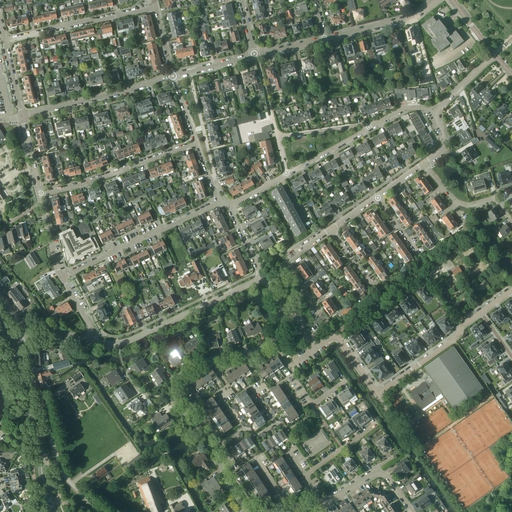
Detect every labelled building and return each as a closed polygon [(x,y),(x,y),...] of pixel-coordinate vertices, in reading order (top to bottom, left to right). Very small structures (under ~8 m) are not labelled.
[(173,3),(177,0),(164,0),(164,1),(166,4),(164,5),(167,7),(168,10),(174,8),(173,3)] [(361,9),(358,9),(355,10),(352,0),(346,0),(350,13),(353,12),(354,18),(355,20),(362,19),(363,17),(363,13),(364,13),(363,9),(361,9)] [(411,4),(408,0),(389,0),(381,5),(382,11),(386,10),(385,6),(390,3),(391,4),(396,1),(395,0),(398,0),(404,8),(407,6),(407,7),(408,6),(410,6),(411,5),(411,4)] [(88,6),(86,6),(87,11),(89,11),(89,12),(95,10),(94,4),(93,1),(87,3),(88,6)] [(254,6),(253,6),(254,7),(254,8),(255,10),(263,8),(265,7),(264,5),(266,4),(270,3),(269,1),(266,1),(254,4),(254,6)] [(77,5),(79,14),(84,13),(83,4),(79,5),(78,2),(76,3),(77,5)] [(306,5),(306,4),(295,7),(297,14),(309,11),(308,7),(307,5),(306,5)] [(336,14),(339,24),(345,23),(343,15),(340,15),(338,8),(335,9),(336,14)] [(169,21),(180,18),(179,12),(176,13),(168,14),(169,15),(168,16),(169,21)] [(266,13),(256,15),(257,17),(256,18),(256,19),(257,19),(257,20),(266,18),(269,17),(268,12),(266,13)] [(333,26),(339,24),(336,14),(337,16),(334,17),(333,16),(331,17),(333,26)] [(225,22),(235,20),(234,19),(235,18),(234,17),(234,16),(233,15),(225,17),(224,17),(224,20),(222,21),(222,23),(225,22)] [(307,20),(306,16),(301,18),(304,29),(312,27),(312,24),(312,23),(312,21),(311,21),(310,19),(307,20)] [(437,22),(433,17),(422,26),(434,40),(431,42),(440,53),(449,45),(453,50),(464,42),(456,31),(451,35),(439,20),(437,22)] [(11,28),(17,26),(16,20),(15,20),(15,18),(6,20),(7,27),(10,26),(11,28)] [(133,23),(132,18),(126,20),(128,29),(129,33),(130,33),(130,32),(134,31),(134,32),(135,32),(137,31),(134,22),(133,23)] [(170,26),(181,24),(180,18),(169,21),(170,26)] [(222,23),(223,26),(223,29),(228,28),(227,27),(236,25),(236,24),(236,23),(235,22),(235,20),(225,22),(222,23)] [(103,34),(111,32),(110,24),(109,24),(106,24),(106,25),(101,26),(103,34)] [(172,32),(183,29),(182,29),(181,24),(170,26),(172,32)] [(270,28),(270,25),(266,26),(266,24),(263,25),(263,26),(259,27),(259,28),(259,31),(260,30),(261,36),(262,36),(265,35),(268,34),(270,35),(271,31),(270,28)] [(284,28),(279,29),(281,38),(284,38),(283,37),(285,37),(285,38),(287,37),(287,36),(285,29),(288,28),(287,24),(285,24),(284,26),(285,27),(284,27),(284,28)] [(281,38),(278,28),(278,26),(273,27),(272,26),(271,27),(270,25),(270,28),(271,31),(270,35),(274,36),(275,40),(277,39),(278,38),(278,39),(281,38)] [(300,29),(299,25),(293,26),(294,34),(297,34),(299,34),(300,34),(300,33),(301,33),(301,32),(302,32),(301,29),(300,29)] [(87,30),(88,36),(89,38),(96,36),(95,31),(93,32),(93,28),(87,30)] [(420,43),(418,36),(418,35),(417,34),(418,34),(417,33),(417,31),(414,32),(414,30),(406,31),(408,39),(406,40),(409,51),(414,50),(413,45),(420,43)] [(77,40),(76,32),(70,34),(71,41),(75,41),(75,43),(78,42),(77,40)] [(229,41),(232,44),(233,42),(233,43),(236,42),(239,42),(239,41),(238,36),(238,35),(239,35),(238,33),(237,33),(237,32),(234,33),(233,32),(231,32),(232,37),(229,40),(229,41)] [(402,47),(399,33),(394,34),(391,34),(391,36),(393,43),(390,43),(391,46),(391,45),(392,48),(398,47),(398,48),(402,47)] [(59,36),(60,42),(61,43),(61,44),(61,46),(68,44),(67,38),(65,38),(64,35),(59,36)] [(385,44),(383,36),(374,39),(376,47),(377,50),(383,49),(384,53),(390,51),(388,43),(385,44)] [(50,48),(49,46),(48,38),(42,40),(44,49),(50,48)] [(226,41),(221,42),(223,53),(226,52),(226,51),(229,51),(228,47),(232,44),(229,41),(229,40),(227,42),(226,41)] [(220,41),(214,42),(215,43),(217,54),(220,53),(223,53),(221,42),(220,41)] [(375,58),(372,49),(368,50),(366,41),(363,42),(363,41),(360,42),(360,43),(359,43),(362,52),(367,51),(368,53),(371,59),(375,58)] [(19,49),(16,50),(17,55),(24,54),(27,53),(25,44),(18,46),(19,49)] [(201,46),(200,46),(202,52),(200,53),(201,56),(203,56),(203,57),(204,57),(207,56),(210,55),(207,44),(203,45),(201,45),(201,46)] [(351,44),(344,46),(346,56),(347,56),(347,58),(348,62),(354,61),(355,67),(357,67),(361,66),(358,54),(354,55),(354,54),(352,47),(351,44)] [(183,46),(177,47),(178,51),(177,51),(178,59),(183,58),(184,59),(187,58),(184,49),(183,46)] [(184,49),(187,58),(190,57),(190,56),(194,55),(192,48),(184,49)] [(344,68),(345,68),(343,61),(340,62),(339,59),(339,60),(337,53),(333,54),(333,53),(330,54),(330,55),(329,55),(330,59),(328,60),(330,65),(338,63),(340,74),(345,72),(344,68)] [(83,60),(90,58),(89,55),(79,58),(81,64),(84,63),(83,60)] [(67,60),(68,65),(70,64),(70,63),(73,62),(74,66),(78,65),(76,58),(67,60)] [(308,60),(310,68),(310,70),(314,69),(315,72),(317,72),(317,73),(318,73),(320,73),(321,72),(321,71),(320,66),(316,67),(314,60),(313,60),(313,59),(311,59),(311,58),(308,59),(308,60)] [(442,68),(446,74),(448,73),(451,72),(451,71),(457,68),(459,72),(462,70),(467,67),(462,59),(457,62),(455,64),(454,62),(447,66),(442,68)] [(159,60),(151,62),(152,68),(152,67),(153,71),(159,70),(158,66),(160,66),(159,60)] [(310,68),(308,60),(305,60),(302,60),(302,61),(301,61),(304,70),(304,73),(311,72),(310,68)] [(287,64),(290,76),(292,75),(293,75),(296,74),(293,63),(291,64),(291,63),(287,64)] [(137,64),(131,66),(131,68),(135,78),(136,77),(136,78),(141,76),(138,67),(137,64)] [(288,76),(290,76),(287,64),(283,65),(283,66),(281,66),(282,72),(281,72),(282,77),(280,78),(283,92),(286,92),(285,88),(284,87),(284,86),(285,86),(284,83),(285,83),(286,81),(287,79),(288,77),(288,76)] [(131,66),(125,68),(126,71),(125,71),(129,80),(134,78),(135,78),(131,68),(131,66)] [(268,78),(267,78),(269,85),(276,83),(277,91),(282,90),(279,76),(275,77),(273,68),(270,69),(270,68),(267,69),(266,70),(268,78)] [(445,74),(446,74),(442,68),(439,70),(442,75),(437,78),(440,83),(439,84),(442,89),(447,87),(446,85),(449,84),(446,79),(448,78),(445,74)] [(113,82),(115,82),(115,81),(119,80),(117,73),(116,69),(110,70),(111,74),(112,82),(113,82)] [(255,72),(249,74),(251,83),(252,85),(255,85),(256,91),(259,90),(260,92),(263,91),(261,83),(257,83),(255,72)] [(96,85),(94,77),(94,74),(89,76),(87,77),(85,77),(87,82),(88,82),(90,87),(96,85)] [(249,83),(251,83),(249,74),(243,75),(245,84),(246,87),(248,86),(249,83)] [(94,77),(96,85),(103,84),(101,75),(94,77)] [(77,77),(71,78),(74,90),(80,89),(77,77)] [(238,89),(235,77),(229,78),(232,91),(236,90),(236,89),(238,89)] [(71,78),(64,80),(65,83),(67,92),(74,90),(71,78)] [(232,91),(229,78),(224,80),(226,91),(228,91),(229,92),(232,91)] [(58,82),(52,83),(53,87),(55,95),(61,94),(58,84),(58,82)] [(209,91),(208,84),(202,85),(202,84),(197,85),(198,88),(199,88),(200,94),(205,93),(205,95),(209,94),(208,92),(209,91)] [(431,91),(437,91),(435,84),(431,85),(431,87),(418,88),(420,99),(423,99),(423,100),(423,99),(423,97),(428,96),(428,99),(431,99),(431,91)] [(471,106),(488,90),(487,89),(485,92),(483,90),(484,89),(482,87),(482,86),(481,84),(480,84),(479,84),(473,89),(470,91),(474,95),(473,96),(474,97),(470,102),(471,106)] [(55,95),(53,87),(49,88),(49,86),(46,87),(48,97),(55,95)] [(420,99),(418,88),(406,90),(406,88),(393,89),(395,94),(398,93),(401,93),(401,97),(402,97),(401,95),(406,94),(407,101),(411,101),(410,98),(415,98),(415,100),(416,100),(420,99)] [(488,90),(471,106),(473,112),(477,109),(476,107),(482,101),(482,102),(482,103),(484,104),(485,104),(486,105),(490,102),(495,96),(492,93),(490,91),(488,90)] [(163,94),(167,105),(173,103),(169,93),(167,93),(167,92),(163,94)] [(33,94),(27,95),(28,101),(31,100),(31,103),(36,102),(36,99),(34,100),(33,94)] [(167,105),(163,94),(158,95),(159,96),(157,97),(160,107),(163,106),(163,104),(166,103),(167,105)] [(202,104),(218,100),(217,98),(214,99),(213,94),(209,95),(209,96),(200,98),(202,104)] [(383,101),(386,109),(392,107),(390,102),(391,101),(391,100),(390,99),(390,98),(389,98),(388,98),(387,98),(386,99),(386,100),(383,101)] [(143,102),(146,111),(147,114),(153,112),(149,100),(148,100),(148,99),(143,101),(143,102)] [(363,117),(369,115),(366,107),(364,103),(363,99),(360,100),(363,108),(360,109),(363,117)] [(203,110),(212,108),(211,102),(214,101),(215,103),(218,102),(218,100),(202,104),(203,110)] [(137,105),(135,106),(138,115),(140,114),(141,116),(147,114),(146,111),(143,102),(142,102),(142,101),(137,103),(137,104),(137,105)] [(380,111),(386,109),(383,101),(377,103),(380,111)] [(375,113),(380,111),(377,103),(372,105),(375,113)] [(501,103),(493,112),(496,115),(498,113),(502,117),(504,115),(510,109),(505,104),(504,105),(501,103)] [(334,119),(331,111),(326,113),(324,109),(327,108),(324,104),(323,105),(329,121),(334,119)] [(323,123),(329,121),(323,105),(322,105),(322,110),(323,114),(320,115),(323,123)] [(343,107),(346,115),(352,113),(349,105),(343,107)] [(375,113),(372,105),(366,107),(369,115),(375,113)] [(118,120),(124,119),(124,117),(129,116),(127,106),(123,107),(123,108),(116,110),(118,120)] [(460,118),(463,116),(456,106),(449,111),(454,119),(458,116),(460,118)] [(340,117),(346,115),(343,107),(337,109),(340,117)] [(334,119),(340,117),(337,109),(331,111),(334,119)] [(311,110),(309,111),(303,113),(306,121),(312,118),(310,115),(313,114),(311,110)] [(220,111),(205,115),(206,121),(215,119),(214,116),(218,115),(217,114),(222,113),(222,111),(221,112),(220,111)] [(100,114),(103,125),(111,123),(110,119),(108,120),(106,112),(100,114)] [(427,134),(424,129),(425,129),(416,112),(408,116),(418,133),(420,138),(425,146),(433,141),(429,133),(427,134)] [(300,123),(306,121),(303,113),(297,115),(300,123)] [(511,114),(510,113),(502,121),(505,124),(506,124),(507,125),(510,121),(511,123),(511,114)] [(96,126),(103,125),(100,114),(93,115),(96,126)] [(172,123),(180,120),(178,114),(173,116),(173,114),(169,115),(172,123)] [(294,125),(300,123),(297,115),(292,117),(294,125)] [(463,117),(463,116),(460,118),(458,116),(454,119),(455,121),(452,123),(458,131),(462,128),(464,131),(465,130),(463,127),(466,125),(463,121),(462,121),(460,119),(463,117)] [(81,118),(82,125),(86,125),(86,127),(89,126),(87,117),(81,118)] [(289,127),(294,125),(292,117),(286,119),(289,127)] [(83,130),(82,125),(81,118),(74,120),(77,131),(79,130),(79,131),(83,130)] [(283,129),(289,127),(286,119),(280,121),(283,129)] [(171,129),(182,125),(180,120),(172,123),(174,128),(171,129)] [(62,122),(65,134),(71,133),(68,121),(62,122)] [(58,136),(65,134),(62,122),(56,124),(58,136)] [(396,133),(397,135),(403,132),(398,123),(392,126),(396,133)] [(490,132),(496,126),(493,123),(488,128),(484,123),(482,125),(490,132)] [(36,135),(43,133),(45,132),(45,130),(44,130),(42,130),(41,124),(36,125),(37,128),(34,129),(36,135)] [(176,134),(184,131),(182,125),(171,129),(173,134),(176,133),(176,134)] [(390,136),(396,133),(392,126),(386,129),(390,136)] [(462,128),(458,131),(459,134),(456,136),(461,144),(471,137),(469,134),(467,136),(464,131),(465,131),(466,133),(470,130),(469,128),(465,130),(464,131),(462,128)] [(184,131),(176,134),(178,139),(186,136),(184,131)] [(377,137),(381,143),(386,140),(383,133),(377,137)] [(158,135),(162,145),(167,143),(164,135),(161,136),(161,134),(158,135)] [(156,147),(162,145),(158,135),(155,136),(155,138),(153,139),(156,147)] [(496,150),(500,146),(489,136),(484,140),(496,150)] [(375,146),(381,143),(377,137),(372,140),(375,146)] [(156,147),(153,139),(151,140),(150,138),(147,139),(151,149),(156,147)] [(146,151),(151,149),(147,139),(144,140),(145,142),(143,143),(146,151)] [(371,150),(367,142),(361,145),(366,154),(372,151),(374,156),(377,155),(373,148),(371,150)] [(131,144),(126,146),(126,148),(129,156),(135,154),(132,146),(131,144)] [(132,146),(135,154),(140,152),(137,144),(132,146)] [(361,145),(355,148),(360,156),(365,153),(365,152),(366,154),(361,145)] [(407,150),(410,157),(416,154),(411,146),(409,147),(410,148),(407,150)] [(473,153),(475,152),(472,146),(470,147),(469,147),(461,152),(468,163),(476,157),(473,153)] [(124,158),(121,150),(120,147),(118,148),(118,151),(115,152),(116,152),(114,153),(114,154),(115,157),(116,158),(117,157),(118,160),(124,158)] [(122,148),(121,149),(121,150),(124,158),(129,156),(126,148),(123,149),(122,148)] [(350,149),(344,152),(348,159),(349,161),(355,158),(354,156),(350,149)] [(220,151),(214,152),(215,158),(224,156),(226,155),(225,153),(223,153),(222,150),(220,151)] [(404,160),(410,157),(407,150),(400,153),(400,154),(398,155),(400,160),(403,159),(404,160)] [(274,158),(273,152),(266,154),(264,154),(265,161),(267,160),(274,158)] [(344,152),(339,155),(342,162),(343,162),(344,166),(350,163),(349,161),(348,159),(344,152)] [(186,162),(194,159),(192,154),(184,157),(186,162)] [(397,162),(400,160),(398,155),(395,157),(396,159),(389,162),(393,169),(399,166),(397,162)] [(99,159),(102,166),(107,164),(105,157),(99,159)] [(383,163),(387,172),(393,169),(389,162),(386,164),(385,162),(383,163),(380,157),(377,158),(380,165),(383,163)] [(267,160),(265,161),(266,166),(267,166),(268,170),(274,168),(273,165),(275,164),(274,158),(267,160)] [(97,168),(102,166),(99,159),(94,161),(97,168)] [(188,168),(196,165),(194,159),(186,162),(188,168)] [(330,163),(333,169),(338,166),(335,160),(330,163)] [(91,170),(97,168),(94,161),(88,163),(91,170)] [(164,164),(167,172),(173,170),(170,162),(164,164)] [(85,173),(91,170),(88,163),(82,165),(85,173)] [(330,163),(324,166),(327,173),(328,172),(328,173),(326,175),(330,183),(332,186),(334,184),(332,181),(329,175),(334,172),(333,169),(330,163)] [(162,174),(167,172),(164,164),(159,166),(162,174)] [(65,170),(63,171),(64,175),(66,174),(66,175),(68,174),(69,177),(75,175),(73,165),(66,166),(67,169),(65,170)] [(190,173),(198,170),(196,165),(188,168),(190,173)] [(157,176),(162,174),(159,166),(154,168),(157,176)] [(226,167),(220,169),(218,169),(219,175),(222,174),(223,177),(230,175),(229,172),(228,172),(226,167)] [(374,169),(373,172),(377,180),(383,177),(378,167),(374,169)] [(156,176),(157,176),(154,168),(148,170),(151,178),(154,177),(155,179),(157,179),(156,176)] [(319,169),(314,172),(319,181),(324,178),(327,184),(329,187),(332,186),(330,183),(326,175),(323,176),(323,175),(319,169)] [(198,170),(190,173),(192,179),(200,176),(198,170)] [(503,185),(511,182),(511,170),(511,171),(511,172),(506,174),(505,172),(501,173),(502,175),(501,175),(501,176),(498,177),(499,178),(498,178),(499,182),(500,182),(500,183),(501,183),(503,182),(503,185)] [(373,172),(372,171),(368,173),(369,176),(367,177),(365,178),(367,184),(370,182),(371,184),(377,180),(373,172)] [(140,173),(137,174),(138,174),(140,182),(141,184),(149,182),(146,175),(144,176),(143,172),(140,173)] [(314,172),(308,175),(311,181),(312,182),(310,183),(313,188),(315,187),(313,184),(319,181),(314,172)] [(52,173),(45,175),(46,181),(49,180),(50,183),(56,182),(55,178),(54,179),(52,173)] [(480,180),(471,183),(474,193),(487,190),(484,182),(488,181),(491,180),(489,173),(486,174),(479,176),(480,180)] [(135,184),(140,182),(138,174),(135,175),(132,176),(135,184)] [(129,186),(135,184),(132,176),(129,177),(127,178),(129,186)] [(297,179),(300,185),(306,182),(302,176),(297,179)] [(421,189),(429,184),(427,181),(426,181),(424,178),(422,180),(420,177),(415,180),(421,189)] [(129,186),(127,178),(126,178),(124,179),(121,180),(124,188),(127,187),(128,189),(130,188),(129,186)] [(364,185),(367,184),(365,178),(361,180),(363,182),(356,186),(360,192),(366,189),(364,185)] [(245,182),(248,188),(254,185),(251,179),(248,181),(246,179),(245,180),(245,182)] [(293,186),(291,187),(294,193),(297,197),(299,196),(297,191),(295,188),(300,185),(297,179),(291,182),(293,186)] [(243,191),(248,188),(245,182),(245,180),(244,180),(245,181),(242,182),(243,183),(240,185),(239,183),(240,185),(243,191)] [(195,189),(203,186),(203,184),(203,183),(202,181),(201,181),(193,183),(195,189)] [(119,193),(115,182),(110,184),(114,195),(119,193)] [(238,194),(243,191),(240,185),(239,183),(234,186),(234,185),(235,188),(238,194)] [(109,194),(113,193),(114,195),(110,184),(104,186),(107,195),(109,194)] [(429,184),(421,189),(425,195),(428,193),(428,194),(433,192),(432,190),(430,187),(431,187),(429,184)] [(235,188),(234,185),(231,186),(232,187),(228,189),(228,190),(230,194),(231,193),(233,197),(238,194),(235,188)] [(195,195),(205,191),(206,190),(205,188),(204,188),(203,186),(195,189),(197,194),(195,195)] [(360,192),(356,186),(353,187),(352,186),(350,187),(354,195),(360,192)] [(281,188),(282,187),(272,192),(297,237),(307,231),(306,231),(305,232),(281,188)] [(93,190),(96,198),(99,197),(100,198),(102,197),(99,188),(93,190)] [(93,200),(96,198),(93,190),(87,192),(91,201),(93,200)] [(205,191),(195,195),(196,197),(198,196),(199,200),(207,197),(207,196),(208,196),(207,194),(206,194),(205,191)] [(339,193),(344,203),(350,201),(345,192),(343,193),(342,192),(339,193)] [(334,200),(334,201),(332,202),(334,207),(337,206),(337,207),(344,203),(339,193),(334,196),(336,199),(334,200)] [(79,203),(79,204),(82,203),(82,204),(83,204),(86,203),(86,200),(84,201),(82,194),(77,195),(79,203)] [(391,200),(388,202),(392,207),(398,202),(400,201),(395,194),(389,198),(391,200)] [(79,204),(79,203),(77,195),(71,197),(74,208),(80,206),(79,204)] [(434,207),(441,202),(437,197),(435,196),(430,200),(431,201),(430,202),(434,207)] [(176,198),(181,208),(186,206),(185,204),(188,203),(185,197),(179,200),(178,197),(176,198)] [(54,202),(51,202),(53,208),(60,206),(58,198),(53,199),(54,202)] [(175,211),(181,208),(176,198),(177,201),(172,203),(175,211)] [(309,208),(314,205),(311,200),(306,202),(309,208)] [(167,206),(165,203),(165,201),(163,202),(162,203),(164,207),(162,208),(159,206),(159,207),(159,208),(158,209),(159,211),(159,212),(160,213),(161,214),(163,214),(164,214),(165,216),(170,213),(167,206)] [(329,204),(328,202),(322,206),(327,216),(333,212),(331,209),(334,207),(332,202),(329,204)] [(396,212),(402,208),(398,202),(392,207),(396,212)] [(441,202),(434,207),(433,208),(434,211),(436,210),(438,213),(445,208),(441,202)] [(170,213),(175,211),(172,203),(167,206),(170,213)] [(244,216),(257,208),(256,205),(252,207),(251,205),(242,210),(243,212),(242,213),(244,216)] [(320,216),(321,219),(327,216),(322,206),(321,206),(323,209),(320,211),(319,209),(314,212),(316,216),(318,217),(320,216)] [(257,208),(244,216),(246,219),(247,218),(248,221),(257,216),(256,213),(259,211),(257,208)] [(402,208),(396,212),(399,217),(405,213),(402,208)] [(500,217),(494,208),(491,210),(492,210),(490,211),(489,211),(488,211),(487,211),(487,212),(487,213),(493,222),(500,217)] [(214,219),(222,215),(220,209),(210,214),(211,216),(212,216),(214,219)] [(142,214),(147,225),(148,224),(147,223),(152,221),(148,211),(142,214)] [(371,221),(378,217),(374,212),(371,214),(370,211),(363,216),(365,218),(366,217),(370,222),(371,221)] [(405,213),(399,217),(403,222),(409,218),(405,213)] [(446,224),(453,219),(449,214),(448,214),(447,213),(441,217),(442,219),(446,224)] [(146,225),(147,225),(142,214),(136,217),(140,224),(141,226),(146,224),(146,225)] [(215,224),(225,220),(222,215),(214,219),(215,222),(214,222),(215,224)] [(409,218),(403,222),(406,227),(413,223),(415,222),(411,216),(409,218)] [(134,226),(140,224),(136,217),(131,219),(134,226)] [(375,226),(382,222),(378,217),(371,221),(375,226)] [(129,229),(134,226),(131,219),(126,222),(129,229)] [(453,219),(446,224),(448,228),(447,228),(449,231),(452,229),(453,230),(458,227),(457,226),(457,225),(453,219)] [(218,229),(227,225),(225,220),(215,224),(216,226),(217,226),(218,229)] [(252,231),(266,223),(264,220),(261,222),(259,220),(250,225),(252,227),(251,228),(252,231)] [(86,221),(81,223),(73,227),(77,236),(88,232),(88,233),(91,232),(86,221)] [(195,223),(199,232),(201,231),(201,230),(204,229),(200,221),(195,223)] [(16,226),(18,238),(22,237),(24,240),(30,239),(26,224),(25,222),(24,222),(22,223),(22,222),(19,223),(19,225),(16,226)] [(124,231),(129,229),(126,222),(120,224),(124,231)] [(379,231),(385,227),(382,222),(375,226),(379,231)] [(199,232),(195,223),(190,225),(194,234),(195,237),(200,235),(199,232)] [(266,223),(252,231),(254,234),(255,233),(257,236),(266,231),(264,228),(268,226),(266,223)] [(416,233),(423,228),(419,223),(413,228),(416,233)] [(118,234),(124,231),(120,224),(115,227),(118,234)] [(510,231),(506,224),(500,229),(498,226),(493,229),(496,234),(499,232),(503,237),(507,234),(506,233),(510,231)] [(190,225),(185,228),(189,237),(190,239),(195,237),(194,234),(190,225)] [(227,225),(218,229),(220,232),(219,232),(220,235),(230,231),(227,225)] [(20,245),(18,238),(16,226),(15,227),(15,228),(10,229),(10,232),(5,233),(6,236),(5,235),(8,244),(8,243),(8,244),(12,243),(15,246),(20,245)] [(346,239),(352,235),(349,230),(350,229),(349,226),(343,230),(345,233),(342,234),(346,239)] [(113,237),(118,234),(115,227),(110,229),(113,237)] [(385,227),(379,231),(382,237),(389,232),(385,227)] [(185,242),(190,239),(189,237),(185,228),(179,230),(185,242)] [(420,238),(426,234),(423,228),(416,233),(420,238)] [(70,231),(69,229),(59,234),(59,235),(60,234),(61,236),(60,236),(61,240),(62,244),(65,243),(66,246),(63,248),(66,263),(67,263),(66,262),(69,262),(69,261),(69,260),(70,259),(71,259),(73,259),(72,261),(73,259),(74,259),(74,260),(74,261),(83,258),(83,256),(86,255),(85,253),(89,251),(90,253),(93,251),(93,250),(94,249),(95,250),(99,249),(94,238),(92,238),(91,237),(82,242),(80,237),(76,239),(72,230),(70,231)] [(114,239),(113,237),(110,229),(104,232),(109,243),(110,243),(109,241),(114,239)] [(108,243),(109,243),(104,232),(98,235),(102,244),(107,242),(108,243)] [(392,243),(398,238),(394,233),(388,238),(392,243)] [(423,243),(430,238),(426,234),(420,238),(423,243)] [(0,250),(2,250),(3,252),(4,254),(10,253),(10,252),(8,244),(5,235),(2,236),(2,235),(0,235),(0,250)] [(223,238),(221,239),(223,245),(225,244),(234,240),(232,238),(233,237),(232,235),(231,235),(223,238)] [(261,246),(275,239),(273,236),(269,238),(268,235),(259,240),(260,243),(259,243),(261,246)] [(349,244),(356,240),(352,235),(346,239),(349,244)] [(430,238),(423,243),(427,248),(428,248),(429,250),(434,246),(433,244),(434,244),(432,241),(434,240),(432,237),(430,238)] [(395,248),(402,243),(398,238),(392,243),(395,248)] [(275,239),(261,246),(263,249),(264,249),(265,251),(274,246),(273,244),(276,242),(275,239)] [(155,242),(161,253),(166,250),(162,240),(157,243),(156,241),(155,242)] [(234,240),(225,244),(226,246),(227,246),(228,249),(236,246),(236,245),(236,244),(235,242),(234,242),(234,240)] [(353,249),(360,245),(356,240),(349,244),(353,249)] [(155,255),(161,253),(155,242),(155,244),(150,246),(151,248),(155,255)] [(399,253),(405,248),(402,243),(395,248),(399,253)] [(326,254),(332,249),(329,244),(326,246),(324,244),(319,247),(321,250),(322,249),(326,254)] [(357,254),(363,250),(360,245),(353,249),(357,254)] [(149,258),(155,255),(151,248),(146,251),(149,258)] [(370,255),(369,254),(369,253),(366,248),(363,250),(357,254),(360,260),(365,256),(366,258),(370,255)] [(402,258),(409,253),(405,248),(399,253),(402,258)] [(232,259),(240,255),(239,253),(240,252),(238,250),(238,249),(230,253),(232,256),(231,257),(232,259)] [(329,259),(336,254),(332,249),(326,254),(329,259)] [(144,260),(149,258),(146,251),(141,253),(144,260)] [(33,268),(40,264),(32,252),(26,256),(33,268)] [(139,263),(144,260),(141,253),(135,256),(139,263)] [(371,265),(377,261),(374,256),(375,255),(374,253),(370,255),(366,258),(368,260),(367,260),(371,265)] [(409,253),(402,258),(399,261),(400,263),(404,261),(406,263),(408,262),(410,263),(413,261),(412,259),(413,259),(409,253)] [(333,264),(339,259),(336,254),(329,259),(333,264)] [(235,264),(243,260),(242,257),(241,257),(240,255),(232,259),(233,261),(233,260),(235,264)] [(133,265),(139,263),(135,256),(130,258),(133,265)] [(128,268),(133,265),(130,258),(125,261),(128,268)] [(128,268),(125,261),(124,259),(118,261),(118,260),(117,260),(122,271),(128,268)] [(336,272),(342,268),(341,266),(343,264),(339,259),(333,264),(332,265),(336,272)] [(116,274),(122,271),(117,260),(116,261),(117,262),(112,264),(116,274)] [(183,281),(179,283),(181,287),(185,285),(187,288),(191,285),(195,283),(194,281),(198,279),(198,280),(205,277),(197,260),(192,262),(196,272),(191,274),(191,273),(185,276),(185,277),(182,279),(183,281)] [(237,269),(245,265),(244,263),(243,260),(235,264),(236,267),(237,269)] [(374,270),(381,266),(377,261),(371,265),(374,270)] [(301,274),(308,269),(304,263),(303,262),(300,264),(298,266),(299,267),(297,268),(301,274)] [(217,284),(225,280),(223,276),(226,274),(222,264),(221,264),(223,267),(220,269),(212,273),(213,276),(211,277),(213,282),(216,281),(217,284)] [(238,271),(241,277),(247,274),(245,271),(248,270),(246,267),(245,265),(237,269),(237,271),(238,271)] [(346,275),(352,271),(349,265),(342,270),(346,275)] [(98,269),(102,278),(103,278),(102,275),(104,274),(105,276),(108,275),(104,266),(98,269)] [(378,275),(384,271),(381,266),(374,270),(378,275)] [(457,276),(462,272),(458,267),(453,270),(457,276)] [(97,281),(102,278),(98,269),(93,272),(96,278),(97,281)] [(308,269),(301,274),(305,280),(307,278),(308,280),(310,278),(313,276),(312,275),(313,275),(308,269)] [(384,271),(378,275),(382,281),(385,278),(385,279),(387,278),(386,278),(388,276),(386,273),(387,273),(385,270),(384,271)] [(349,280),(356,276),(352,271),(346,275),(349,280)] [(92,283),(97,281),(96,278),(93,272),(87,274),(90,280),(92,283)] [(88,288),(87,285),(92,283),(90,280),(87,274),(82,277),(86,284),(84,285),(86,289),(88,288)] [(353,285),(359,281),(356,276),(349,280),(353,285)] [(0,281),(0,283),(2,286),(9,281),(6,277),(0,281)] [(41,285),(40,285),(45,293),(49,291),(54,299),(60,295),(58,292),(59,291),(56,285),(54,286),(49,279),(43,283),(41,280),(39,281),(41,285)] [(356,290),(363,286),(359,281),(353,285),(356,290)] [(314,292),(321,287),(317,282),(315,283),(314,282),(311,284),(312,285),(310,287),(312,289),(312,290),(313,292),(314,292)] [(331,292),(336,288),(332,283),(330,284),(331,288),(328,291),(328,294),(331,292)] [(361,299),(366,296),(364,293),(367,291),(363,286),(356,290),(357,290),(355,292),(360,299),(361,299)] [(6,294),(15,305),(24,298),(15,287),(6,294)] [(321,287),(314,292),(318,298),(319,297),(321,296),(325,293),(321,287)] [(100,288),(95,291),(96,293),(93,295),(90,296),(91,297),(93,303),(96,301),(97,302),(101,300),(100,299),(104,297),(100,288)] [(432,299),(435,298),(431,293),(429,294),(424,288),(421,290),(421,289),(418,291),(420,294),(419,295),(420,296),(420,295),(425,302),(431,298),(432,299)] [(165,299),(169,307),(175,305),(171,296),(165,299)] [(24,298),(15,305),(19,311),(26,306),(22,301),(25,299),(24,298)] [(169,307),(165,299),(159,301),(158,298),(154,300),(157,306),(160,304),(163,310),(169,307)] [(326,309),(333,304),(329,299),(327,300),(326,299),(323,301),(324,302),(322,303),(325,306),(324,307),(326,309)] [(153,308),(157,306),(154,300),(144,304),(150,316),(156,314),(153,308)] [(418,310),(414,304),(411,306),(407,300),(405,301),(405,300),(401,303),(402,304),(400,305),(402,307),(401,308),(402,308),(403,308),(407,314),(413,310),(415,312),(418,310)] [(102,322),(106,320),(105,319),(108,318),(105,311),(109,310),(105,302),(97,305),(98,308),(96,309),(98,313),(98,314),(99,316),(102,322)] [(71,310),(67,303),(60,307),(59,306),(55,309),(59,315),(60,317),(61,317),(60,317),(71,310)] [(144,319),(150,316),(144,304),(146,308),(140,310),(139,307),(138,307),(137,305),(134,306),(135,309),(138,315),(141,313),(144,319)] [(333,304),(326,309),(328,312),(329,312),(331,314),(332,313),(333,315),(335,313),(338,311),(333,304)] [(134,317),(138,315),(135,309),(131,311),(129,308),(124,311),(127,317),(127,318),(125,318),(127,324),(130,323),(131,326),(137,322),(134,317)] [(392,322),(400,316),(396,309),(392,312),(393,313),(387,316),(389,319),(387,320),(391,325),(393,323),(392,322)] [(507,321),(510,319),(505,312),(502,314),(500,311),(498,313),(497,312),(493,315),(491,317),(494,321),(496,319),(499,324),(503,321),(503,320),(505,318),(507,321)] [(440,322),(438,323),(440,327),(442,331),(443,330),(445,333),(446,334),(450,331),(449,330),(453,327),(449,322),(452,320),(448,314),(439,320),(440,322)] [(387,330),(390,328),(385,321),(382,323),(382,322),(382,323),(381,322),(380,323),(377,320),(373,323),(376,327),(374,328),(377,332),(379,331),(380,332),(385,328),(387,330)] [(257,324),(257,323),(252,326),(251,323),(244,328),(246,330),(245,331),(249,337),(253,335),(253,336),(258,333),(256,332),(261,328),(258,323),(257,324)] [(480,339),(486,335),(485,332),(484,329),(482,326),(481,326),(479,324),(475,327),(475,326),(471,329),(475,335),(477,334),(480,339)] [(434,325),(427,331),(434,342),(435,342),(438,341),(437,340),(438,340),(437,339),(439,338),(438,336),(440,334),(434,325)] [(361,327),(354,333),(355,335),(351,339),(352,340),(351,340),(353,343),(354,343),(354,344),(365,337),(361,332),(363,330),(361,327)] [(238,338),(243,336),(240,328),(236,329),(236,330),(235,331),(235,330),(228,333),(230,337),(225,339),(228,345),(232,344),(233,345),(238,344),(238,343),(241,342),(240,340),(239,340),(238,338)] [(434,342),(427,331),(422,334),(420,332),(418,334),(417,334),(419,337),(423,342),(425,341),(426,342),(429,345),(430,346),(433,344),(432,343),(434,342)] [(219,347),(218,343),(221,342),(219,334),(214,335),(214,338),(212,339),(212,340),(208,340),(210,348),(214,347),(214,348),(219,347)] [(368,341),(365,337),(354,344),(355,345),(354,345),(357,348),(358,349),(363,346),(364,348),(365,348),(372,343),(370,340),(368,341)] [(412,343),(418,352),(419,351),(420,351),(423,349),(422,349),(423,348),(421,344),(423,342),(419,337),(412,343)] [(190,355),(193,353),(191,350),(200,345),(195,338),(184,345),(190,355)] [(365,359),(376,352),(373,347),(375,345),(373,342),(372,343),(365,348),(367,350),(365,352),(362,354),(365,359)] [(418,352),(412,343),(405,348),(410,354),(411,353),(413,356),(416,354),(416,353),(418,352)] [(482,350),(485,355),(496,348),(493,344),(492,344),(491,343),(486,347),(484,343),(477,348),(479,351),(482,350)] [(423,383),(410,392),(414,398),(413,399),(417,404),(418,403),(420,406),(423,404),(425,406),(435,399),(434,399),(441,394),(453,411),(484,389),(453,347),(423,368),(428,375),(421,380),(423,383)] [(402,356),(405,354),(401,348),(392,354),(400,366),(406,362),(402,356)] [(499,352),(496,348),(485,355),(489,361),(487,362),(490,366),(496,361),(494,358),(499,354),(498,353),(499,352)] [(185,357),(179,349),(170,354),(171,356),(172,356),(169,358),(173,364),(174,363),(176,366),(182,362),(180,359),(181,358),(181,359),(185,357)] [(380,356),(376,352),(365,359),(366,360),(365,361),(367,363),(368,363),(369,365),(372,362),(373,362),(374,361),(376,363),(377,363),(382,359),(383,359),(381,356),(380,356)] [(44,361),(43,353),(35,354),(36,366),(48,365),(47,361),(44,361)] [(277,360),(274,362),(279,370),(280,372),(285,369),(284,366),(277,355),(275,356),(277,360)] [(54,370),(71,365),(69,359),(52,364),(54,370)] [(145,372),(150,369),(143,359),(132,366),(137,373),(144,369),(145,372)] [(279,370),(274,362),(271,359),(270,360),(272,363),(269,365),(274,373),(275,374),(274,373),(279,370)] [(376,375),(388,367),(382,359),(377,363),(378,365),(373,369),(375,372),(375,373),(376,375)] [(246,376),(247,377),(247,376),(246,375),(251,372),(243,361),(242,362),(244,366),(241,368),(246,376)] [(269,365),(266,362),(265,363),(267,366),(264,369),(269,376),(270,378),(270,377),(269,376),(274,373),(269,365)] [(337,373),(339,371),(333,362),(328,365),(329,367),(327,369),(327,368),(326,369),(324,371),(327,375),(326,376),(331,382),(339,376),(337,373)] [(496,368),(500,374),(510,367),(507,364),(505,362),(496,368)] [(246,376),(241,368),(238,364),(237,365),(239,369),(236,371),(241,379),(242,380),(241,378),(246,376)] [(162,382),(163,382),(163,381),(166,379),(162,373),(165,371),(161,365),(158,367),(159,369),(151,374),(156,381),(153,382),(157,388),(161,385),(160,383),(162,382)] [(264,369),(261,365),(260,366),(262,370),(258,372),(264,381),(265,381),(264,379),(269,376),(264,369)] [(213,381),(214,383),(214,382),(213,381),(218,378),(210,367),(209,368),(211,371),(208,373),(207,373),(213,381)] [(388,379),(393,374),(388,367),(376,375),(378,377),(380,380),(386,376),(388,379)] [(511,379),(511,378),(510,375),(511,373),(511,370),(510,367),(500,374),(504,379),(502,381),(504,385),(511,379)] [(241,379),(236,371),(233,368),(232,369),(234,372),(231,374),(236,382),(237,384),(237,383),(236,382),(241,379)] [(38,378),(52,375),(51,370),(40,373),(39,371),(36,372),(37,374),(38,378)] [(112,387),(122,380),(119,376),(119,375),(115,370),(112,372),(113,374),(106,378),(112,387)] [(207,373),(208,373),(205,370),(204,371),(206,374),(203,377),(208,385),(209,386),(209,385),(208,384),(213,381),(207,373)] [(236,382),(231,374),(228,371),(227,372),(229,376),(225,378),(231,387),(232,387),(231,385),(236,382)] [(75,383),(83,377),(80,373),(72,378),(75,383)] [(318,381),(321,379),(317,373),(310,378),(312,380),(308,383),(315,393),(323,387),(321,383),(320,384),(318,381)] [(203,377),(200,374),(199,375),(201,378),(198,380),(197,380),(203,388),(204,389),(203,387),(208,385),(203,377)] [(52,375),(38,378),(41,389),(46,387),(46,385),(47,384),(46,383),(45,383),(45,382),(47,381),(46,378),(48,378),(48,376),(52,375)] [(197,380),(198,380),(195,377),(194,378),(196,381),(192,383),(199,393),(199,392),(198,391),(203,388),(197,380)] [(74,398),(84,391),(79,383),(75,386),(75,387),(69,391),(74,398)] [(131,392),(126,385),(117,390),(122,399),(123,400),(124,402),(135,395),(132,391),(131,392)] [(274,396),(282,391),(282,390),(279,386),(271,391),(274,396)] [(343,391),(350,402),(357,397),(350,387),(347,389),(347,388),(343,391)] [(274,396),(278,401),(286,396),(285,395),(283,390),(282,391),(274,396)] [(241,402),(249,397),(248,395),(249,395),(246,391),(246,392),(246,391),(238,396),(235,398),(238,404),(241,402)] [(344,407),(350,402),(343,391),(338,394),(339,395),(336,397),(344,407)] [(499,393),(494,396),(500,404),(502,402),(499,397),(501,396),(499,393)] [(278,401),(281,406),(289,401),(288,400),(289,399),(286,395),(286,396),(278,401)] [(249,397),(241,402),(245,407),(252,401),(252,400),(250,396),(249,397)] [(138,400),(137,397),(129,403),(128,404),(130,406),(132,407),(132,409),(133,411),(137,412),(139,411),(140,412),(141,412),(142,412),(143,412),(144,414),(147,412),(148,409),(146,407),(147,405),(145,402),(144,403),(144,402),(143,402),(141,402),(139,399),(138,400)] [(208,408),(217,402),(216,402),(216,401),(213,397),(213,398),(213,397),(205,402),(208,408)] [(281,406),(284,411),(292,406),(292,405),(292,404),(289,400),(289,401),(281,406)] [(325,404),(333,414),(340,410),(342,409),(338,404),(336,405),(332,400),(330,401),(329,401),(325,404)] [(248,412),(256,406),(255,405),(256,405),(253,401),(252,401),(245,407),(248,412)] [(212,413),(219,407),(219,406),(217,402),(208,408),(210,410),(212,413)] [(326,419),(333,414),(325,404),(321,407),(322,407),(319,409),(326,419)] [(284,411),(288,416),(296,411),(295,410),(295,409),(293,405),(292,406),(284,411)] [(251,417),(260,411),(259,411),(259,410),(256,406),(248,412),(251,417)] [(215,417),(223,412),(222,411),(223,411),(220,407),(219,407),(212,413),(215,417)] [(288,416),(286,417),(290,422),(291,421),(299,416),(298,415),(299,414),(296,410),(288,416)] [(358,413),(366,423),(372,419),(366,410),(360,414),(359,412),(358,413)] [(255,422),(263,416),(262,416),(262,415),(260,411),(251,417),(249,418),(253,423),(255,422)] [(218,422),(226,417),(225,416),(226,416),(223,412),(215,417),(218,422)] [(161,418),(158,413),(151,418),(154,422),(156,421),(160,427),(163,425),(165,428),(171,424),(168,419),(169,418),(166,414),(161,418)] [(352,418),(350,419),(353,423),(355,422),(359,428),(361,426),(362,425),(363,425),(366,423),(358,413),(351,418),(352,418)] [(255,422),(253,423),(255,422),(258,427),(266,422),(265,420),(263,416),(255,422)] [(222,427),(230,422),(229,422),(229,421),(226,417),(218,422),(222,427)] [(341,425),(349,436),(355,431),(347,420),(341,425)] [(230,422),(222,427),(225,432),(233,427),(232,426),(230,422)] [(342,441),(349,436),(341,425),(334,430),(342,441)] [(277,433),(282,441),(287,438),(282,430),(281,431),(277,433)] [(300,436),(301,436),(298,431),(293,434),(296,439),(300,436)] [(277,445),(282,441),(277,433),(277,434),(276,434),(272,437),(277,445)] [(244,440),(250,449),(256,446),(249,436),(248,437),(244,440)] [(272,448),(277,445),(272,437),(271,438),(271,437),(267,440),(272,448)] [(391,448),(384,438),(376,443),(383,453),(388,450),(389,451),(390,451),(391,450),(391,449),(391,448)] [(250,450),(250,449),(244,440),(243,441),(243,440),(239,443),(244,451),(249,448),(250,450)] [(267,452),(272,448),(267,440),(266,441),(262,443),(262,444),(267,452)] [(238,444),(234,446),(234,447),(239,454),(241,456),(246,453),(244,451),(239,443),(238,444)] [(234,458),(239,454),(234,447),(233,447),(229,449),(229,450),(234,458)] [(374,457),(368,449),(364,452),(363,452),(361,454),(367,463),(371,460),(372,460),(373,460),(374,460),(375,458),(374,457)] [(212,468),(207,461),(208,460),(202,451),(190,459),(197,468),(202,465),(207,471),(212,468)] [(144,459),(139,454),(130,461),(131,462),(128,464),(132,469),(144,459)] [(286,462),(289,460),(288,458),(284,461),(282,457),(273,463),(273,464),(275,463),(278,467),(285,462),(286,462)] [(406,458),(399,463),(400,465),(394,470),(400,478),(410,471),(405,464),(409,461),(406,458)] [(356,470),(357,470),(357,469),(357,468),(351,459),(343,464),(350,473),(354,470),(355,470),(356,470)] [(288,466),(286,462),(285,462),(278,467),(276,468),(277,469),(278,468),(281,472),(281,473),(289,467),(292,465),(291,463),(288,466)] [(253,469),(256,466),(255,465),(252,467),(249,463),(240,469),(240,470),(242,469),(245,474),(253,469)] [(98,480),(108,472),(104,466),(93,474),(98,480)] [(338,472),(334,466),(329,469),(330,472),(330,471),(329,472),(330,472),(329,472),(326,475),(329,479),(329,480),(329,481),(328,481),(331,485),(332,484),(333,484),(336,482),(337,482),(337,481),(340,479),(336,474),(338,472)] [(291,471),(289,467),(281,473),(281,472),(280,473),(280,474),(281,473),(284,477),(292,472),(296,470),(294,468),(291,471)] [(13,482),(22,480),(22,479),(23,479),(22,476),(21,475),(19,474),(18,474),(17,470),(16,469),(14,470),(13,471),(10,472),(10,473),(8,473),(8,477),(9,476),(10,479),(9,479),(9,482),(12,481),(13,482)] [(255,472),(253,469),(245,474),(243,474),(244,475),(245,474),(248,479),(256,474),(259,471),(258,470),(255,472)] [(294,476),(292,472),(284,477),(283,478),(283,479),(285,478),(288,482),(295,477),(296,477),(299,475),(298,473),(294,476)] [(258,477),(256,474),(248,479),(247,480),(249,479),(251,484),(259,479),(263,476),(262,475),(258,477)] [(151,482),(149,477),(138,482),(148,509),(150,508),(151,511),(163,511),(160,504),(164,502),(156,480),(151,482)] [(218,483),(214,477),(208,482),(206,479),(201,483),(205,489),(206,489),(211,496),(215,493),(217,495),(222,492),(216,484),(218,483)] [(298,481),(296,477),(295,477),(288,482),(286,483),(287,484),(288,483),(291,487),(299,482),(302,480),(301,478),(298,481)] [(262,482),(259,479),(251,484),(250,485),(251,485),(252,484),(255,489),(263,484),(266,481),(265,480),(262,482)] [(22,480),(13,482),(13,483),(10,484),(11,487),(12,489),(11,490),(12,493),(15,492),(15,493),(19,492),(19,493),(19,492),(20,492),(21,492),(22,492),(21,488),(22,488),(23,485),(23,484),(24,484),(23,481),(22,480)] [(415,493),(416,493),(415,492),(419,490),(413,481),(406,486),(412,495),(414,493),(415,493)] [(301,486),(299,482),(291,487),(290,488),(290,489),(291,488),(294,493),(306,485),(304,483),(301,486)] [(265,487),(263,484),(255,489),(253,490),(254,490),(255,489),(258,494),(266,489),(269,486),(268,485),(265,487)] [(364,489),(371,501),(372,501),(370,498),(372,497),(377,498),(378,491),(375,490),(375,492),(368,490),(366,488),(364,489)] [(258,494),(256,495),(259,500),(273,491),(272,490),(268,492),(266,489),(258,494)] [(367,504),(371,501),(364,489),(361,491),(363,494),(361,495),(367,504)] [(380,502),(392,495),(390,492),(387,494),(381,493),(381,492),(378,491),(377,498),(381,498),(382,501),(380,502)] [(4,505),(6,509),(9,506),(10,505),(10,503),(10,502),(13,500),(13,499),(13,498),(12,498),(12,497),(10,494),(9,494),(7,492),(5,493),(5,494),(3,495),(2,495),(0,495),(0,496),(1,499),(0,499),(4,505)] [(355,495),(363,507),(367,504),(361,495),(359,496),(357,494),(355,495)] [(354,500),(352,501),(358,510),(359,511),(364,508),(363,507),(355,495),(352,497),(354,500)] [(392,495),(380,502),(383,507),(392,501),(391,499),(393,498),(392,495)] [(429,507),(432,504),(427,496),(417,502),(422,510),(428,506),(429,507)] [(342,501),(349,511),(355,511),(350,504),(348,505),(345,500),(342,501)] [(342,511),(349,511),(342,501),(339,503),(343,508),(341,510),(342,511)] [(185,508),(181,502),(175,505),(174,503),(169,506),(171,511),(178,511),(179,511),(185,508)] [(233,511),(228,503),(219,509),(221,511),(233,511)] [(397,503),(395,505),(393,503),(383,510),(384,511),(389,511),(399,506),(397,503)]
